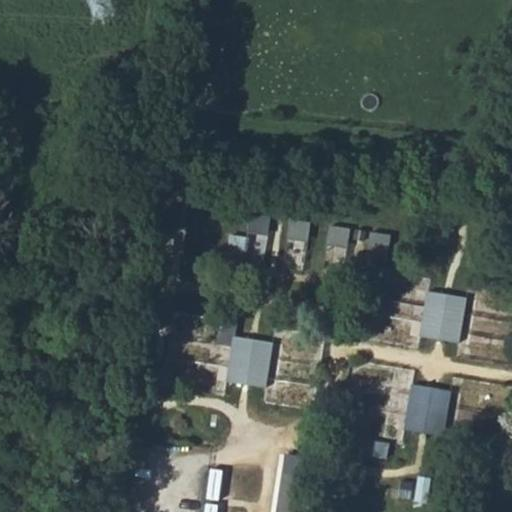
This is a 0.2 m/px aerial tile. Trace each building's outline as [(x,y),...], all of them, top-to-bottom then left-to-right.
[(272,219),(252,216),(250,231),(270,234),(272,219)] [(312,225),(292,221),(290,236),(310,239),(312,225)] [(368,252),(371,228),(353,227),(351,250),(368,252)] [(331,230),(329,244),(349,248),(351,233),(331,230)] [(250,238),(231,236),(226,267),(245,269),(250,238)] [(372,236),(370,250),(390,253),(392,238),(372,236)] [(468,299),(430,292),(421,337),(460,344),(468,299)] [(274,343),(235,337),(228,382),(266,388),(274,343)] [(449,389),(420,383),(411,429),(439,436),(449,389)] [(288,509),(298,511),(313,452),(303,449),(288,509)] [(421,469),(416,495),(429,498),(434,471),(421,469)]
